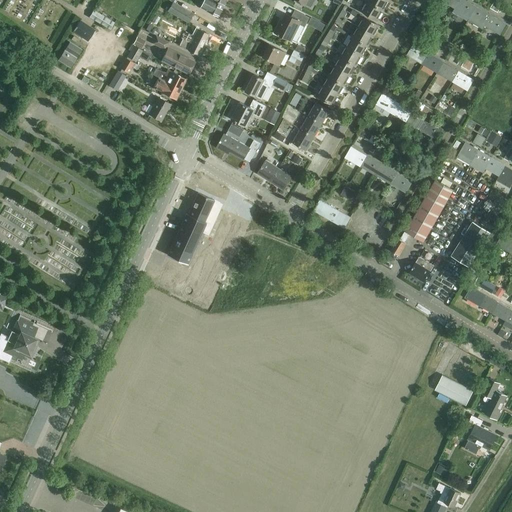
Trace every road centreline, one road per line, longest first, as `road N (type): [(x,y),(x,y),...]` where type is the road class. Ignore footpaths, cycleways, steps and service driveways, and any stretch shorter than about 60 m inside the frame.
road 1 (tertiary): [(21,511),(184,154)]
road 2 (residential): [(368,267),(511,26)]
road 3 (residential): [(287,217),(416,0)]
road 4 (residential): [(184,154),(0,41)]
road 5 (tertiary): [(184,154),(258,0)]
road 6 (residential): [(508,352),(368,267)]
road 7 (residential): [(287,217),(184,154)]
